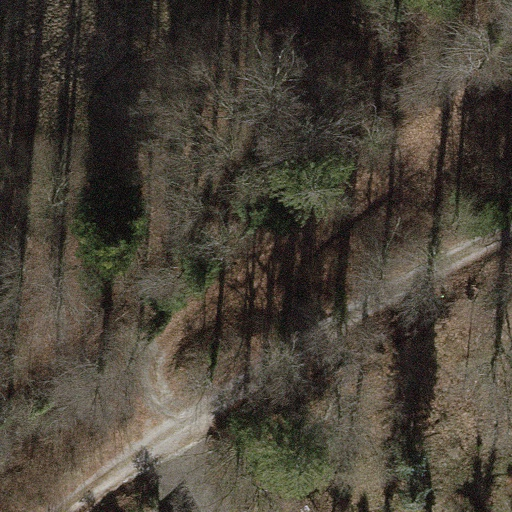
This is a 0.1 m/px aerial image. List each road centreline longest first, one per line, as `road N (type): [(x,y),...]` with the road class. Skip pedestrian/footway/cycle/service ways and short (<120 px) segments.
road 1 (track): [(175,431),(151,356),(344,219),(511,54)]
road 2 (residential): [(68,511),(126,462),(316,342),(511,244)]
